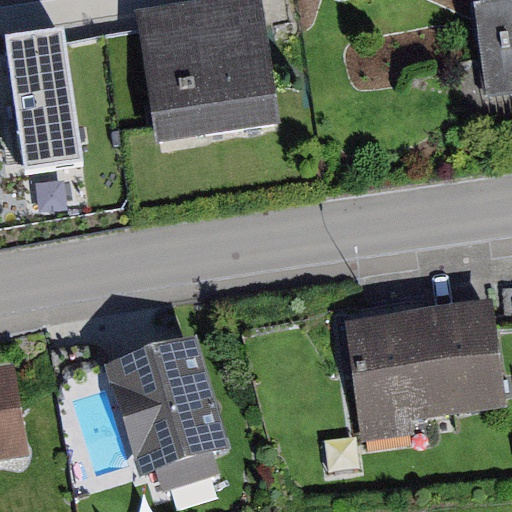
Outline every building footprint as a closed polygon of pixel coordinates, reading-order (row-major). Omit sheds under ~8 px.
[(487,107),(511,103),(511,1),(472,8),(487,107)] [(137,31),(156,161),(282,142),(263,12),(137,31)] [(508,418),(495,320),(347,340),(362,454),(433,445),(431,428),(508,418)] [(120,373),(107,377),(141,487),(144,486),(180,475),(193,471),(229,460),(233,459),(199,349),(195,350),(159,361),(146,365),(120,373)] [(17,378),(0,380),(0,471),(33,465),(17,378)]
